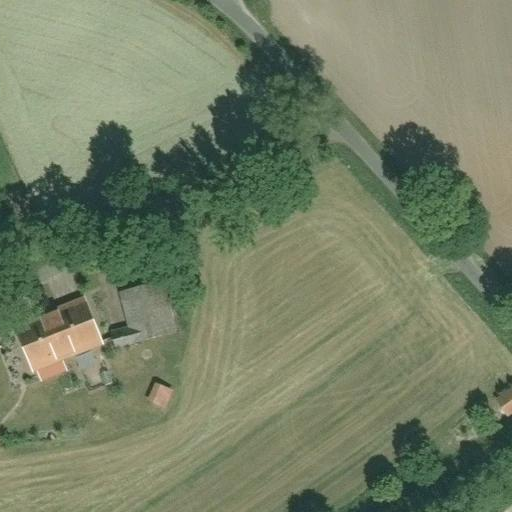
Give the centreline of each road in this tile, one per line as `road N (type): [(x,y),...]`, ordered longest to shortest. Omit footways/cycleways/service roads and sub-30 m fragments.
road 1 (residential): [(0,254),(337,124)]
road 2 (unclassified): [(337,124),(511,321)]
road 3 (unclassified): [(228,0),(337,124)]
